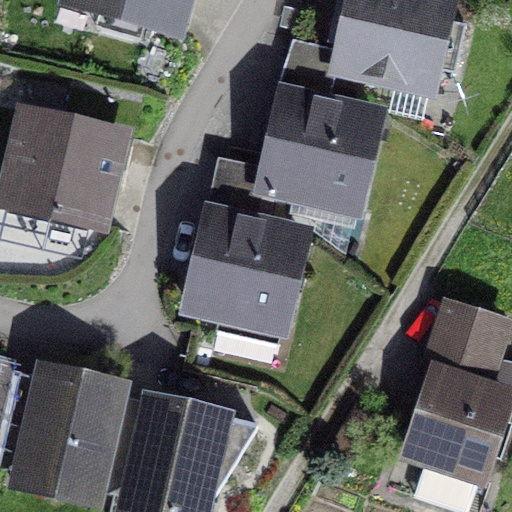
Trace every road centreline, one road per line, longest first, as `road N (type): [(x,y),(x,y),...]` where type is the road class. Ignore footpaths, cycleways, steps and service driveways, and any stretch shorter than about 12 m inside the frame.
road 1 (residential): [(264,0),(177,148),(140,295),(89,332),(0,314)]
road 2 (track): [(511,129),(273,511)]
